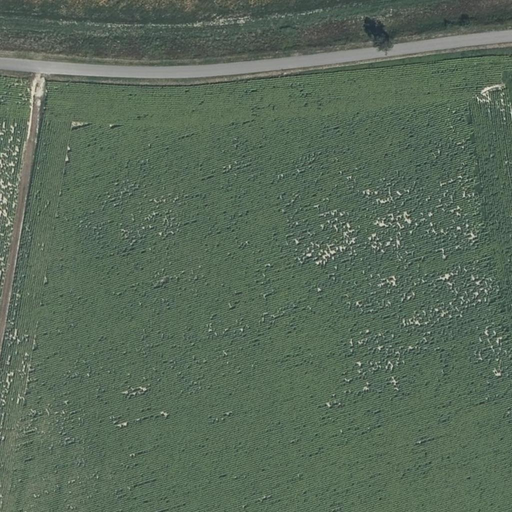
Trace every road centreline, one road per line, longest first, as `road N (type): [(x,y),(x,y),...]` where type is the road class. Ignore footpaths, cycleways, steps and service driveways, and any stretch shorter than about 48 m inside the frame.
road 1 (unclassified): [(0,62),(154,72),(511,34)]
road 2 (track): [(0,313),(37,67)]
